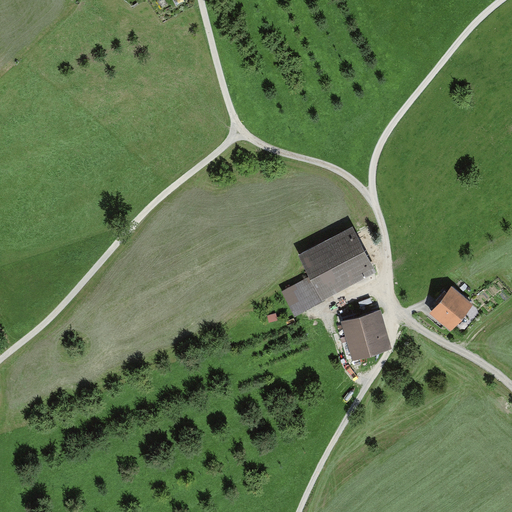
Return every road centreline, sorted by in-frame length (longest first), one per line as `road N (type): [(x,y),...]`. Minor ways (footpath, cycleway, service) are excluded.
road 1 (track): [(200,0),(238,133),(328,165),(371,197),(398,312)]
road 2 (track): [(238,133),(154,204),(53,317),(0,360)]
road 3 (track): [(504,0),(455,45),(380,144),(371,197)]
road 4 (track): [(398,312),(393,342),(299,511)]
road 5 (track): [(511,386),(398,312)]
